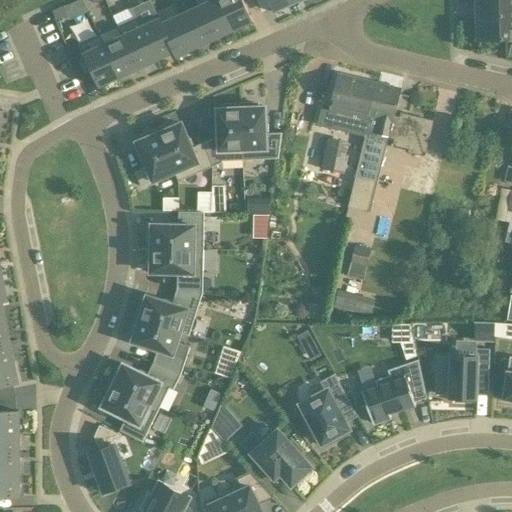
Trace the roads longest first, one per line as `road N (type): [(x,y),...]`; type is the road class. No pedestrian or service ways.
road 1 (residential): [(79,376),(46,350),(19,194),(22,167),(44,140),(81,125)]
road 2 (residential): [(330,18),(81,125)]
road 3 (residential): [(81,125),(107,184),(118,261),(79,376)]
road 4 (residential): [(511,443),(435,446),(390,462),(320,511)]
road 5 (residential): [(330,18),(364,51),(511,85)]
road 6 (residential): [(79,376),(61,421),(59,457),(82,511)]
